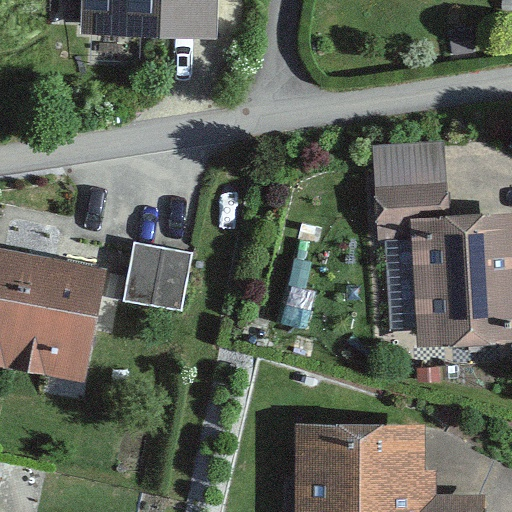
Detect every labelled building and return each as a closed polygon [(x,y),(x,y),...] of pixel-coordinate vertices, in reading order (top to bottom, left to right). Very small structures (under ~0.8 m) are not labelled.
[(216,36),(216,0),(78,0),(78,34),(216,36)] [(511,341),(511,213),(450,216),(448,175),(374,179),(377,244),(410,242),(416,346),(511,341)] [(182,254),(131,244),(120,303),(171,313),(182,254)] [(107,272),(0,249),(0,364),(84,381),(107,272)] [(433,470),(421,470),(422,425),(296,424),(295,511),(482,511),(483,498),(433,498),(433,470)]
